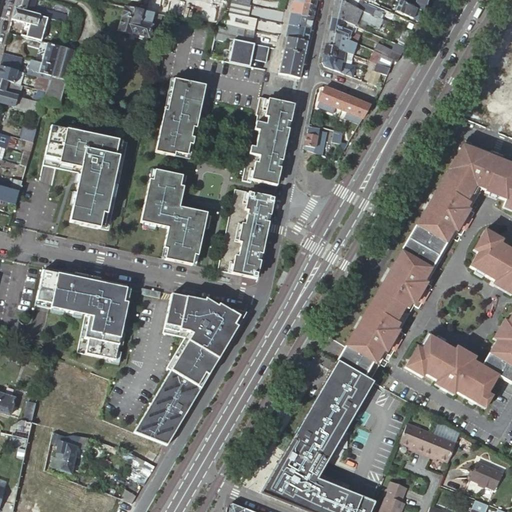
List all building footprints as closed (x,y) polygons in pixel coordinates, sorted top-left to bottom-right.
[(35,0),(15,0),(14,9),(26,12),(31,13),(35,0)] [(333,0),(333,1),(345,4),(352,7),(360,10),(369,15),(372,10),(359,3),(357,6),(355,5),(356,0),(355,0),(333,0)] [(422,13),(425,0),(413,0),(411,8),(422,13)] [(345,4),(333,1),(331,9),(343,11),(343,7),(350,11),(352,7),(345,4)] [(299,16),(310,19),(313,7),(301,5),(301,4),(291,2),(289,14),(299,16)] [(418,24),(419,22),(422,13),(411,8),(397,2),(393,13),(418,24)] [(229,4),(226,16),(245,19),(247,7),(229,4)] [(153,14),(124,8),(117,31),(130,34),(130,33),(148,38),(151,26),(150,26),(153,14)] [(26,12),(14,9),(11,19),(17,20),(23,22),(26,12)] [(331,9),(329,19),(340,22),(343,11),(331,9)] [(369,15),(360,10),(357,16),(370,22),(373,16),(369,15)] [(31,13),(26,12),(23,22),(35,25),(38,15),(31,13)] [(65,23),(67,18),(47,12),(45,17),(65,23)] [(158,28),(161,16),(153,14),(150,26),(151,26),(158,28)] [(286,26),(308,30),(310,19),(299,16),(289,14),(286,26)] [(226,16),(224,26),(242,30),(252,32),(254,21),(245,19),(226,16)] [(329,19),(326,33),(348,42),(359,47),(362,40),(349,34),(349,32),(339,28),(340,22),(329,19)] [(216,29),(213,41),(216,42),(227,39),(239,42),(242,30),(224,26),(223,31),(216,29)] [(283,38),(305,43),(308,30),(286,26),(283,38)] [(252,32),(242,30),(239,42),(249,43),(252,32)] [(348,42),(326,33),(324,45),(345,53),(348,42)] [(281,51),(303,55),(305,43),(283,38),(281,51)] [(239,42),(231,40),(226,65),(247,69),(249,60),(250,55),(265,59),(267,48),(239,42)] [(56,56),(59,47),(59,46),(46,42),(43,52),(56,56)] [(511,42),(479,107),(511,123),(511,42)] [(324,45),(324,47),(336,53),(338,53),(344,55),(345,53),(324,45)] [(374,45),(371,52),(379,55),(387,59),(390,52),(374,45)] [(42,102),(56,106),(72,51),(59,47),(56,56),(53,65),(49,79),(46,91),(44,97),(43,100),(42,102)] [(324,47),(321,57),(333,59),(333,60),(342,64),(344,55),(338,53),(336,53),(324,47)] [(281,51),(275,75),(297,79),(303,55),(281,51)] [(53,65),(56,56),(43,52),(40,62),(53,65)] [(379,55),(371,52),(368,59),(375,62),(379,55)] [(2,53),(0,59),(0,65),(16,70),(20,58),(2,53)] [(321,57),(320,64),(323,69),(343,76),(345,66),(343,65),(342,67),(332,64),(333,60),(333,59),(321,57)] [(36,76),(49,79),(53,65),(40,62),(33,60),(29,73),(36,76)] [(0,78),(18,83),(19,83),(23,72),(16,70),(0,65),(0,78)] [(39,89),(46,91),(49,79),(36,76),(33,87),(39,89)] [(0,78),(0,90),(14,95),(18,83),(0,78)] [(168,79),(153,153),(187,160),(203,86),(168,79)] [(335,94),(321,89),(316,103),(338,111),(342,99),(335,96),(335,94)] [(0,102),(39,114),(42,102),(38,101),(14,95),(0,90),(0,102)] [(244,161),(239,181),(248,183),(249,181),(275,187),(292,106),(257,98),(254,116),(255,116),(252,131),(256,132),(253,148),(248,147),(245,161),(244,161)] [(350,101),(342,99),(338,111),(359,120),(365,106),(350,100),(350,101)] [(19,138),(25,140),(31,142),(35,130),(22,126),(19,138)] [(126,142),(49,126),(41,165),(78,173),(68,222),(107,230),(126,142)] [(306,129),(301,151),(317,157),(321,138),(315,137),(317,131),(306,129)] [(326,161),(334,163),(340,134),(333,132),(326,161)] [(0,146),(4,147),(5,147),(8,136),(0,133),(0,146)] [(25,140),(22,152),(28,154),(31,142),(25,140)] [(495,197),(505,164),(497,160),(498,157),(461,142),(333,358),(367,378),(376,362),(381,365),(391,348),(390,344),(387,343),(391,338),(393,339),(396,339),(400,332),(396,329),(410,305),(415,308),(419,301),(417,298),(415,296),(418,291),(421,292),(424,292),(428,285),(423,282),(449,238),(454,241),(462,228),(460,225),(458,224),(461,218),(463,220),(467,220),(471,213),(466,210),(478,189),(481,190),(481,192),(495,197)] [(18,164),(25,166),(28,154),(22,152),(18,164)] [(14,178),(21,180),(25,166),(18,164),(14,178)] [(511,166),(505,164),(495,197),(504,200),(501,207),(511,211),(511,166)] [(205,214),(177,208),(183,177),(149,170),(138,223),(166,229),(159,259),(193,266),(205,214)] [(12,189),(18,190),(21,180),(14,178),(12,189)] [(0,197),(4,198),(5,196),(15,199),(18,190),(12,189),(0,185),(0,197)] [(254,280),(272,199),(232,190),(215,271),(254,280)] [(511,252),(496,243),(498,239),(480,229),(475,238),(479,240),(472,252),(473,253),(465,266),(495,283),(494,285),(502,290),(503,288),(511,293),(511,252)] [(41,271),(34,301),(49,305),(48,308),(49,309),(62,312),(71,313),(79,316),(87,317),(85,325),(82,337),(82,339),(85,340),(82,354),(104,359),(113,362),(115,352),(116,345),(119,333),(126,304),(122,303),(125,289),(98,284),(72,278),(41,271)] [(73,274),(72,278),(98,284),(99,280),(73,274)] [(159,293),(140,288),(139,294),(157,299),(159,293)] [(203,302),(169,295),(159,333),(181,338),(163,368),(167,371),(132,433),(165,447),(240,319),(228,312),(217,305),(215,307),(203,300),(203,302)] [(416,348),(409,360),(405,358),(400,367),(418,377),(420,373),(438,384),(436,388),(443,391),(445,388),(472,404),(474,400),(479,403),(485,394),(483,393),(494,375),(508,383),(511,375),(511,310),(510,309),(500,327),(505,330),(501,337),(495,334),(485,353),(488,355),(481,368),(463,357),(463,356),(455,351),(454,352),(425,335),(417,349),(416,348)] [(229,310),(228,312),(240,319),(244,314),(229,310)] [(113,362),(104,359),(103,363),(115,365),(118,353),(115,352),(113,362)] [(367,378),(333,358),(258,491),(306,511),(367,511),(373,496),(313,475),(367,378)] [(106,387),(108,373),(60,365),(58,378),(106,387)] [(0,391),(0,411),(8,414),(14,396),(0,391)] [(20,420),(12,425),(10,435),(26,439),(33,403),(26,400),(22,421),(20,420)] [(351,435),(359,422),(355,419),(347,433),(351,435)] [(403,423),(395,442),(412,448),(410,451),(418,454),(427,433),(403,423)] [(427,454),(432,457),(443,461),(451,442),(427,433),(418,454),(425,457),(427,454)] [(63,440),(64,438),(58,436),(56,442),(57,442),(52,468),(69,474),(75,448),(68,445),(69,443),(65,442),(66,441),(63,440)] [(261,474),(273,445),(260,440),(248,468),(261,474)] [(154,467),(136,459),(126,476),(142,486),(154,467)] [(474,462),(466,478),(489,489),(497,473),(474,462)] [(386,481),(383,488),(398,494),(401,487),(386,481)] [(383,488),(373,511),(393,511),(398,502),(395,501),(398,494),(383,488)] [(14,511),(25,511),(29,501),(16,497),(11,511),(14,511)] [(481,511),(485,505),(471,499),(466,511),(502,511),(495,509),(493,511),(481,511)]
